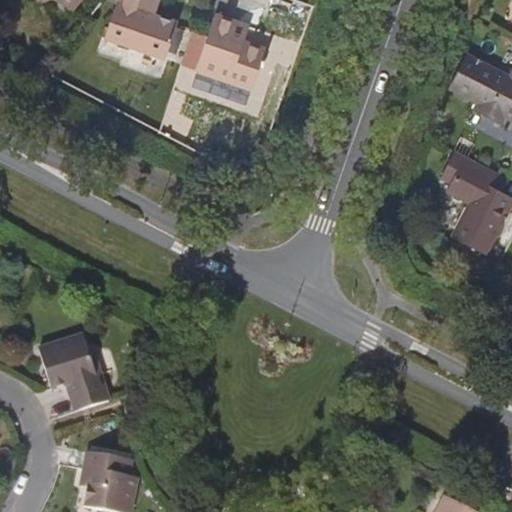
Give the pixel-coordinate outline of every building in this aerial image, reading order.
[(61,0),(75,10),(83,0),(61,0)] [(166,62),(178,24),(156,17),(145,14),(148,0),(118,0),(118,1),(104,42),(166,62)] [(148,0),(145,14),(156,17),(161,2),(154,0),(148,0)] [(253,89),(262,62),(240,54),(245,44),(235,41),(240,25),(217,17),(210,35),(197,70),(253,89)] [(249,28),(240,25),(235,41),(245,44),(249,28)] [(266,51),(245,44),(240,54),(262,62),(266,51)] [(467,54),(449,88),(478,103),(474,110),(502,125),(507,117),(511,120),(511,69),(509,76),(467,54)] [(453,151),(445,166),(455,171),(449,182),(439,203),(462,215),(445,247),(479,266),(505,220),(501,217),(504,211),(508,213),(511,204),(511,197),(510,196),(503,192),(492,187),(498,174),(453,151)] [(439,176),(449,182),(455,171),(445,166),(439,176)] [(492,187),(503,192),(509,180),(498,174),(492,187)] [(90,379),(85,361),(78,338),(32,351),(45,392),(59,388),(67,386),(77,413),(103,404),(95,377),(90,379)] [(89,360),(85,361),(90,379),(95,377),(89,360)] [(59,388),(68,416),(77,413),(67,386),(59,388)] [(89,473),(87,489),(83,508),(106,511),(130,511),(136,480),(126,479),(129,461),(87,453),(83,471),(89,473)] [(80,488),(87,489),(89,473),(83,471),(80,488)] [(511,490),(506,487),(498,502),(511,509),(511,490)] [(475,511),(443,495),(433,511),(475,511)]
